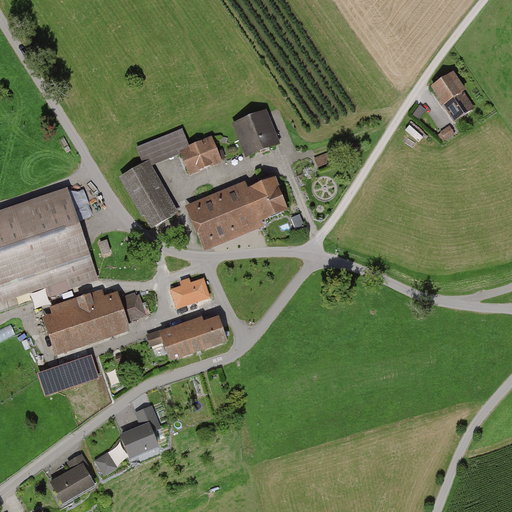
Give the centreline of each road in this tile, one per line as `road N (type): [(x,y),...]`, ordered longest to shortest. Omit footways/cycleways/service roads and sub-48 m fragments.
road 1 (track): [(511,309),(426,298),(318,255),(318,240),(484,0)]
road 2 (residential): [(0,20),(140,233),(167,250),(204,258),(318,255)]
road 3 (residential): [(0,494),(152,382),(234,355),(318,255)]
road 4 (track): [(439,511),(475,426),(511,382)]
